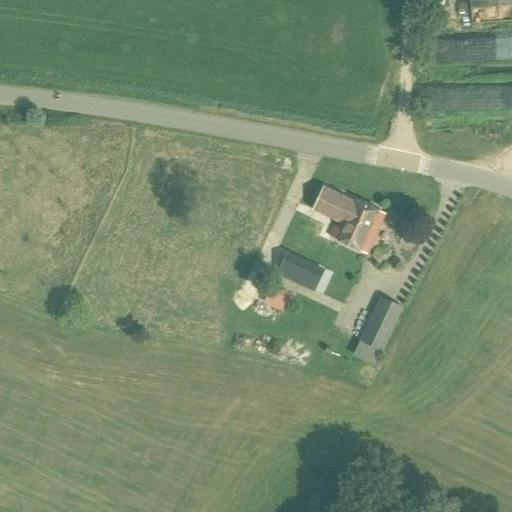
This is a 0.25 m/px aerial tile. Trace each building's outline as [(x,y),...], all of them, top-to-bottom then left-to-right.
[(511,0),(469,0),(470,9),(511,5),(511,0)] [(444,14),(465,14),(465,4),(444,4),(444,14)] [(460,110),(486,107),(484,85),(458,88),(460,110)] [(354,204),(324,190),(314,211),(338,223),(331,238),(367,254),(385,216),(355,202),(354,204)] [(186,259),(212,260),(213,234),(187,233),(186,259)] [(215,250),(211,272),(222,274),(226,253),(215,250)] [(287,252),(276,275),(305,289),(316,266),(287,252)] [(271,286),(263,304),(283,313),(291,295),(271,286)] [(382,352),(403,308),(380,297),(359,341),(382,352)]
